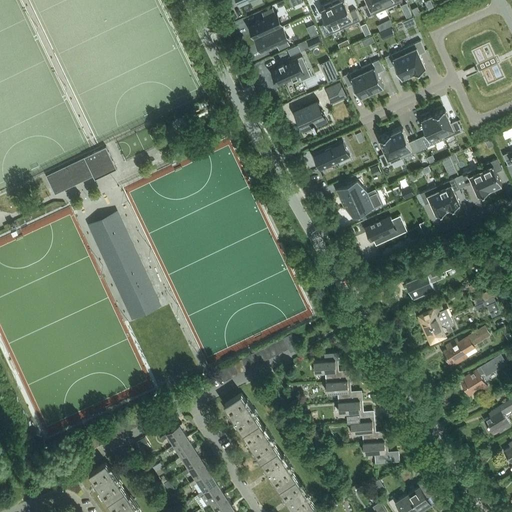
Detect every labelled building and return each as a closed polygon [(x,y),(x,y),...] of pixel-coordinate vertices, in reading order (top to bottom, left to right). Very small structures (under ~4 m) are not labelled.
[(333,4),(343,28),(361,20),(356,9),(350,11),(345,0),(341,0),(340,1),(339,0),(335,0),(332,1),(333,4)] [(385,9),(381,0),(366,0),(368,3),(363,5),(368,17),(385,9)] [(381,0),(385,9),(403,1),(402,0),(381,0)] [(343,28),(333,4),(332,4),(331,2),(324,5),(325,7),(321,9),(326,22),(321,25),(326,36),(343,28)] [(418,6),(412,9),(415,15),(421,13),(418,6)] [(273,8),(273,7),(262,12),(263,13),(263,12),(265,17),(248,24),(249,25),(250,25),(256,38),(283,26),(280,21),(277,13),(278,12),(278,11),(275,13),(273,8)] [(413,17),(408,19),(411,26),(416,23),(413,17)] [(314,24),(307,27),(311,36),(318,33),(314,24)] [(260,51),(261,52),(278,44),(280,49),(279,49),(280,50),(290,45),(290,44),(289,44),(287,40),(290,39),(290,38),(288,38),(283,26),(256,38),(262,50),(260,51)] [(319,37),(308,42),(310,47),(321,42),(319,37)] [(403,48),(414,72),(426,67),(420,54),(426,51),(421,40),(403,48)] [(414,72),(403,48),(385,56),(390,67),(396,64),(402,78),(405,77),(406,78),(413,75),(413,73),(414,72)] [(300,76),(302,80),(312,75),(302,56),(271,70),(275,79),(278,78),(281,84),(300,76)] [(329,59),(321,63),(329,81),(338,77),(329,59)] [(361,67),(372,91),(384,86),(378,73),(384,70),(379,59),(361,67)] [(49,62),(0,85),(0,184),(87,144),(49,62)] [(372,91),(361,67),(343,75),(348,86),(354,83),(360,97),(363,96),(364,97),(371,94),(371,92),(372,91)] [(340,81),(326,88),(333,103),(347,97),(340,81)] [(304,133),(315,128),(318,127),(317,125),(328,120),(318,98),(305,104),(294,109),(295,113),(302,128),(304,133)] [(207,99),(193,106),(195,111),(209,104),(207,99)] [(206,111),(193,117),(195,122),(213,113),(210,106),(204,108),(206,111)] [(433,114),(444,139),(462,131),(457,120),(451,122),(445,109),(433,114)] [(186,114),(173,120),(177,128),(190,122),(186,114)] [(444,139),(433,114),(421,120),(428,133),(422,136),(426,147),(444,139)] [(403,128),(392,133),(403,158),(420,150),(415,139),(409,141),(403,128)] [(361,132),(356,134),(360,142),(365,140),(361,132)] [(403,158),(392,133),(380,139),(386,152),(380,155),(385,166),(403,158)] [(343,140),(314,153),(321,168),(339,160),(341,163),(350,158),(349,155),(350,155),(343,140)] [(107,146),(47,174),(55,193),(94,175),(96,179),(117,169),(107,146)] [(511,150),(503,154),(508,165),(511,163),(511,150)] [(455,153),(450,155),(454,163),(459,161),(455,153)] [(433,155),(428,157),(430,163),(436,161),(433,155)] [(480,166),(490,189),(502,184),(497,171),(502,169),(497,158),(480,166)] [(378,165),(371,168),(372,172),(376,170),(378,174),(381,172),(378,165)] [(490,189),(480,166),(462,174),(467,185),(473,182),(478,195),(490,189)] [(455,177),(438,185),(448,208),(449,208),(450,210),(457,207),(456,205),(460,203),(455,190),(460,188),(455,177)] [(336,189),(343,205),(368,191),(358,179),(336,189)] [(448,208),(438,185),(420,193),(425,204),(431,201),(437,214),(448,208)] [(402,191),(405,198),(415,194),(411,187),(402,191)] [(368,191),(343,205),(354,217),(375,207),(368,191)] [(376,244),(399,234),(391,215),(391,214),(365,225),(368,233),(371,231),(376,244)] [(425,221),(420,223),(426,237),(431,235),(425,221)] [(121,226),(100,237),(129,300),(151,290),(121,226)] [(469,266),(483,257),(476,246),(462,254),(469,266)] [(411,294),(416,292),(418,296),(423,294),(435,289),(430,277),(457,266),(453,257),(421,270),(423,274),(406,282),(411,294)] [(478,281),(469,285),(472,291),(480,287),(478,281)] [(474,299),(476,304),(495,295),(493,288),(482,293),(483,296),(474,299)] [(502,312),(495,295),(476,304),(474,305),(476,310),(488,305),(493,315),(502,312)] [(420,313),(426,327),(450,316),(447,308),(444,309),(442,304),(420,313)] [(454,324),(450,316),(426,327),(432,339),(453,330),(451,325),(454,324)] [(449,342),(451,346),(443,350),(452,365),(468,355),(466,352),(476,346),(475,344),(491,334),(485,324),(459,340),(457,337),(449,342)] [(291,334),(284,337),(289,348),(290,351),(298,347),(291,334)] [(283,351),(289,348),(284,337),(278,340),(283,351)] [(278,354),(283,351),(278,340),(272,343),(278,354)] [(273,356),(278,354),(272,343),(267,346),(273,356)] [(267,359),(273,356),(267,346),(262,349),(267,359)] [(262,362),(267,359),(262,349),(256,352),(262,362)] [(256,352),(250,354),(256,365),(262,362),(256,352)] [(325,353),(326,360),(314,361),(315,372),(326,371),(327,381),(348,379),(351,379),(350,372),(337,373),(336,359),(339,359),(338,352),(325,353)] [(251,368),(256,365),(250,354),(245,357),(251,368)] [(245,370),(251,368),(245,357),(240,360),(245,370)] [(500,366),(495,357),(460,378),(469,393),(477,389),(479,391),(488,385),(481,373),(485,370),(487,374),(500,366)] [(240,373),(245,370),(240,360),(234,363),(240,373)] [(234,376),(240,373),(234,363),(229,365),(234,376)] [(230,378),(234,376),(229,365),(224,368),(230,378)] [(224,381),(230,378),(224,368),(219,371),(224,381)] [(338,391),(339,401),(360,399),(363,399),(362,392),(349,393),(348,379),(327,381),(328,392),(338,391)] [(236,420),(243,431),(259,420),(241,393),(225,403),(233,415),(230,417),(233,421),(236,420)] [(360,399),(339,401),(340,412),(350,412),(351,421),(373,420),(375,420),(374,412),(361,413),(360,399)] [(492,414),(485,419),(493,433),(499,429),(501,432),(511,426),(503,414),(511,408),(511,401),(510,399),(490,411),(492,414)] [(151,419),(156,416),(150,406),(145,408),(151,419)] [(145,422),(151,419),(145,408),(140,411),(145,422)] [(140,411),(134,414),(140,425),(145,422),(140,411)] [(135,427),(140,425),(134,414),(129,417),(135,427)] [(129,417),(124,419),(129,430),(135,427),(129,417)] [(124,433),(129,430),(124,419),(118,422),(124,433)] [(254,448),(262,459),(277,449),(259,420),(243,431),(251,443),(249,445),(252,449),(254,448)] [(362,432),(363,441),(385,440),(387,440),(387,432),(374,433),(373,420),(351,421),(352,432),(362,432)] [(118,422),(113,425),(119,436),(124,433),(118,422)] [(174,444),(188,436),(180,424),(160,437),(162,440),(169,436),(174,444)] [(113,438),(119,436),(113,425),(108,428),(113,438)] [(108,428),(102,430),(108,441),(113,438),(108,428)] [(102,444),(108,441),(102,430),(97,433),(102,444)] [(97,433),(92,436),(97,446),(102,444),(97,433)] [(92,449),(97,446),(92,436),(86,439),(92,449)] [(146,436),(138,441),(143,450),(151,446),(146,436)] [(182,455),(195,447),(188,436),(174,444),(168,448),(170,452),(176,447),(182,455)] [(385,440),(363,441),(364,453),(374,452),(375,462),(400,461),(399,452),(386,453),(385,440)] [(189,467),(202,458),(195,447),(182,455),(175,460),(177,463),(184,459),(189,467)] [(273,476),(280,487),(296,477),(277,449),(262,459),(270,471),(267,473),(270,478),(273,476)] [(196,478),(210,469),(202,458),(189,467),(182,471),(184,475),(191,470),(196,478)] [(153,466),(156,472),(162,468),(164,467),(160,461),(153,466)] [(108,500),(124,489),(106,462),(90,473),(98,484),(95,486),(98,490),(101,488),(108,500)] [(199,492),(217,481),(210,469),(196,478),(189,483),(192,486),(194,485),(199,492)] [(303,511),(314,505),(296,477),(280,487),(288,499),(285,501),(288,506),(291,504),(296,511),(303,511)] [(408,493),(420,511),(437,500),(423,478),(417,482),(419,485),(408,493)] [(207,504),(225,493),(217,481),(204,490),(199,492),(197,494),(199,498),(202,496),(207,504)] [(139,511),(124,489),(108,500),(117,511),(116,511),(139,511)] [(213,505),(217,511),(220,511),(232,504),(225,493),(207,504),(204,506),(207,509),(213,505)] [(396,511),(417,511),(420,511),(408,493),(396,500),(394,497),(389,500),(396,511)] [(386,511),(387,511),(381,501),(373,506),(377,511),(386,511)]
